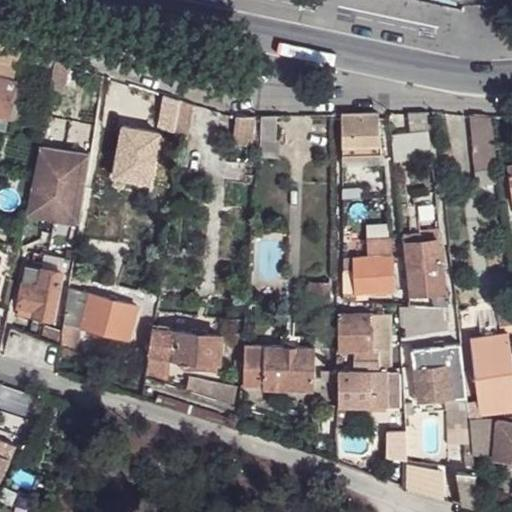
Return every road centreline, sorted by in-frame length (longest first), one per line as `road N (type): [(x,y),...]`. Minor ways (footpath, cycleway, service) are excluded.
road 1 (residential): [(0,362),(444,511)]
road 2 (secondary): [(511,74),(418,68),(105,0)]
